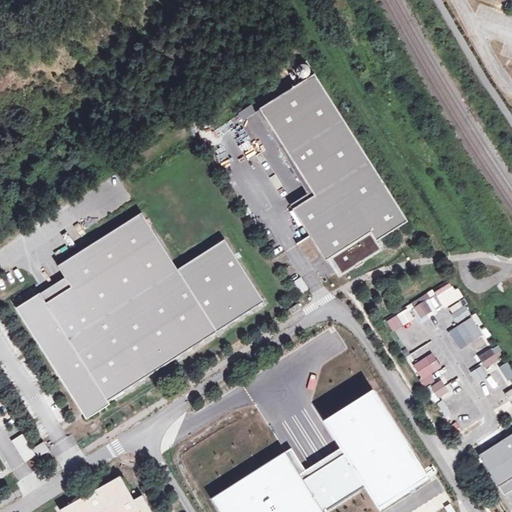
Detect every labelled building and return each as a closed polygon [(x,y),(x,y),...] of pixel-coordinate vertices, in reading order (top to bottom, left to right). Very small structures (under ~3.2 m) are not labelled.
[(302,84),(315,76),(306,62),(292,70),(302,84)] [(252,107),(240,113),(244,121),(256,115),(252,107)] [(178,270),(142,213),(58,267),(65,278),(72,288),(47,304),(40,293),(16,309),(17,311),(18,310),(56,372),(62,368),(67,375),(61,379),(83,412),(105,398),(108,402),(265,303),(225,240),(178,270)] [(377,243),(337,268),(342,276),(382,250),(377,243)] [(332,259),(329,261),(339,278),(342,276),(337,268),(332,259)] [(47,304),(72,288),(65,278),(40,293),(47,304)] [(307,289),(301,279),(294,284),(300,294),(307,289)] [(498,302),(507,296),(505,293),(496,299),(498,302)] [(461,301),(448,309),(458,324),(471,315),(461,301)] [(431,312),(425,302),(416,308),(421,317),(431,312)] [(301,308),(298,304),(290,309),(293,313),(301,308)] [(393,333),(415,320),(408,309),(387,321),(393,333)] [(448,331),(453,340),(462,336),(467,344),(483,335),(472,317),(448,331)] [(495,361),(489,352),(480,358),(486,368),(495,361)] [(413,364),(422,380),(442,370),(433,354),(413,364)] [(511,368),(509,363),(501,367),(509,381),(511,379),(511,368)] [(62,368),(56,372),(61,379),(67,375),(62,368)] [(481,368),(472,372),(476,381),(485,376),(481,368)] [(448,392),(441,382),(432,388),(438,398),(448,392)] [(213,500),(220,511),(378,511),(429,480),(372,389),(324,420),(342,449),(307,470),(294,449),(213,500)] [(35,455),(22,434),(11,442),(24,462),(35,455)] [(511,491),(511,435),(479,456),(504,496),(511,491)] [(43,442),(32,449),(42,465),(53,458),(43,442)] [(120,477),(60,511),(151,511),(149,507),(140,511),(120,477)]
